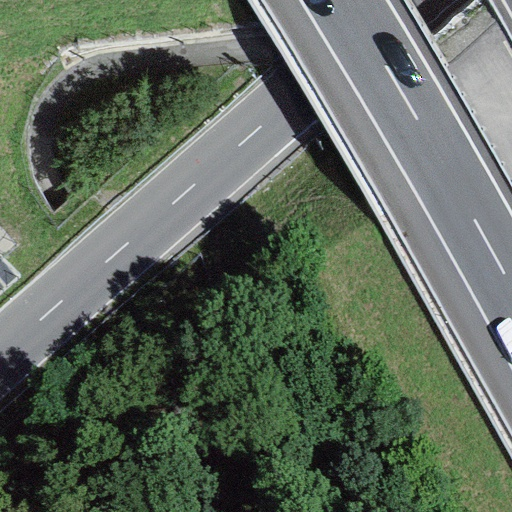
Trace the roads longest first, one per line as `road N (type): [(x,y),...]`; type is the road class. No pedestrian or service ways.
road 1 (motorway): [(0,353),(403,0)]
road 2 (motorway): [(340,0),(511,299)]
